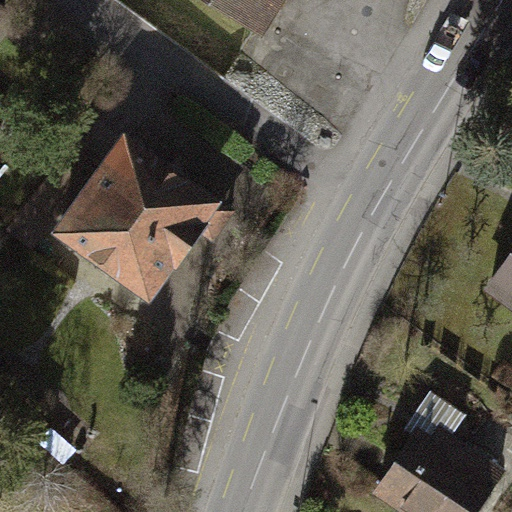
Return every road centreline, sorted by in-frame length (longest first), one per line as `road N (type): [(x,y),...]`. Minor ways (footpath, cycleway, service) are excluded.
road 1 (residential): [(374,205),(96,0)]
road 2 (secondary): [(374,205),(336,278),(244,511)]
road 3 (secondary): [(498,0),(374,205)]
